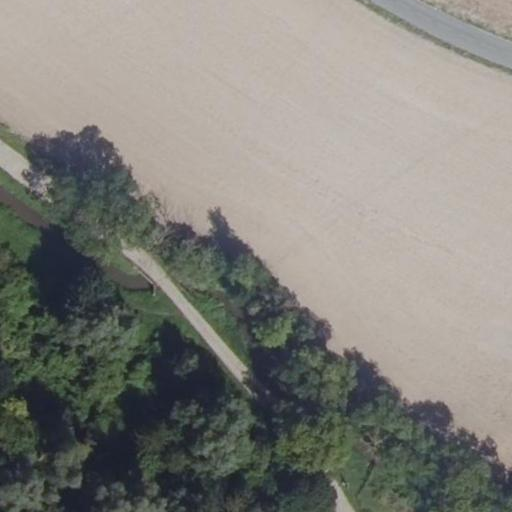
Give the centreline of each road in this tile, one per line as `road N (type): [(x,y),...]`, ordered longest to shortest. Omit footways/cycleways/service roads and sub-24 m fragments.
road 1 (unclassified): [(341,511),(285,418),(163,281)]
road 2 (residential): [(163,281),(142,257),(0,156)]
road 3 (tertiary): [(511,55),(393,0)]
